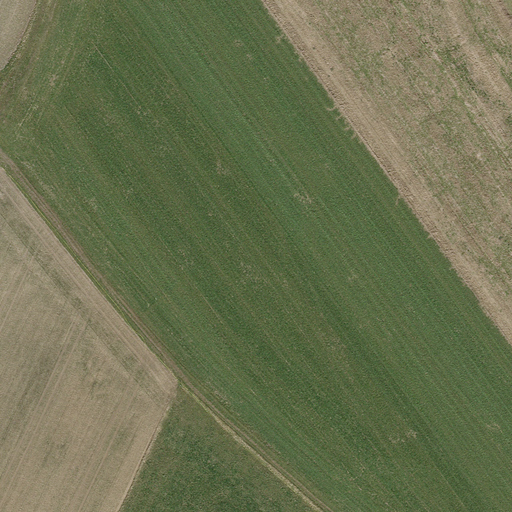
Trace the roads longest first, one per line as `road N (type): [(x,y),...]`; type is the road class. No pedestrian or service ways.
road 1 (track): [(0,156),(113,304),(331,511)]
road 2 (track): [(50,0),(0,113)]
